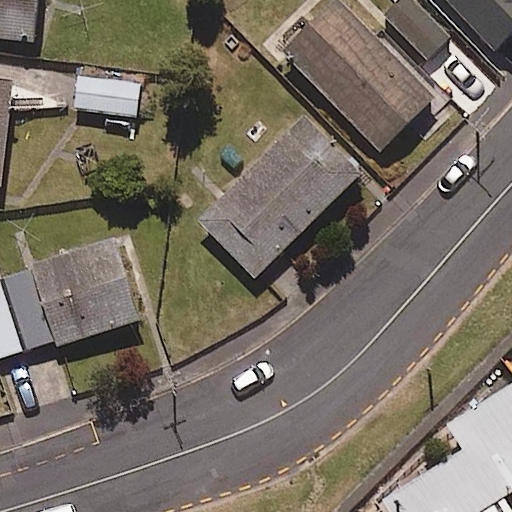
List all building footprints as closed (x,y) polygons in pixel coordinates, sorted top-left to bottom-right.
[(0,0),(0,36),(35,41),(38,0),(0,0)] [(332,0),(281,53),(378,150),(433,96),(337,0),(332,0)] [(449,37),(409,0),(395,0),(379,18),(425,62),(449,37)] [(511,32),(511,0),(447,0),(494,49),(511,32)] [(0,186),(1,186),(12,79),(0,77),(0,186)] [(138,85),(77,79),(74,112),(135,118),(138,85)] [(359,174),(303,117),(200,218),(254,278),(359,174)] [(31,266),(57,345),(141,320),(116,238),(31,266)] [(463,451),(382,499),(389,511),(476,511),(511,490),(511,382),(448,423),(463,451)]
